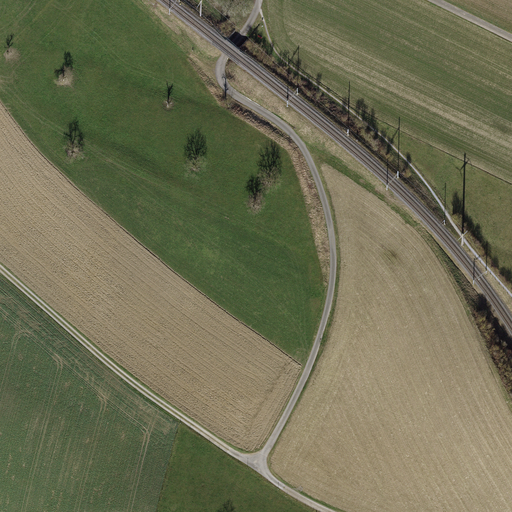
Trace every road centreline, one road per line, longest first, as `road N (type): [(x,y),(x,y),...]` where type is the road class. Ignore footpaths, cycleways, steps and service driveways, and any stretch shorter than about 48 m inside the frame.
road 1 (track): [(234,45),(223,59),(224,82),(300,141),(323,195),(333,249),(320,335),(257,467)]
road 2 (track): [(257,467),(143,390),(0,267)]
